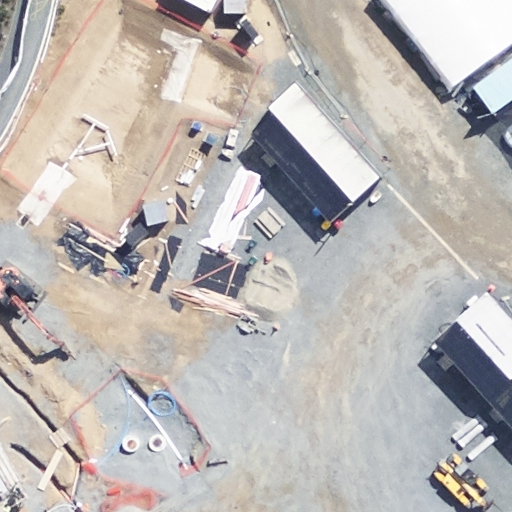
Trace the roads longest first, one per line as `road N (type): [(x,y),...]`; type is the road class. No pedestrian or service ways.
road 1 (unknown): [(0,240),(86,94),(100,0)]
road 2 (residential): [(0,321),(153,507)]
